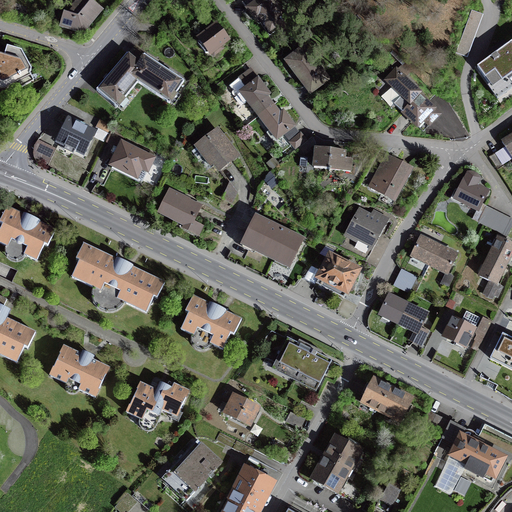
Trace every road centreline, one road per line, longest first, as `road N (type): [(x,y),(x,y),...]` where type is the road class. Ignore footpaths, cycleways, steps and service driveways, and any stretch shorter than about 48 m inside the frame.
road 1 (primary): [(0,171),(348,337)]
road 2 (residential): [(217,0),(324,133),(457,152)]
road 3 (residential): [(348,337),(457,152)]
road 4 (residential): [(267,511),(362,344)]
road 5 (primary): [(362,344),(511,420)]
road 6 (residential): [(88,61),(0,170)]
